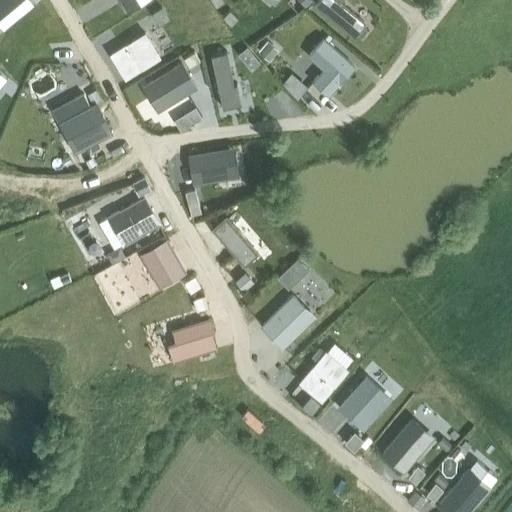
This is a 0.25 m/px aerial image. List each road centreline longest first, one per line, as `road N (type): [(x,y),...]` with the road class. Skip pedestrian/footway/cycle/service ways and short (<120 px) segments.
road 1 (residential): [(145,153),(229,298),(250,382),(407,511)]
road 2 (residential): [(425,24),(357,114),(195,135),(145,153)]
road 3 (residential): [(59,0),(145,153)]
